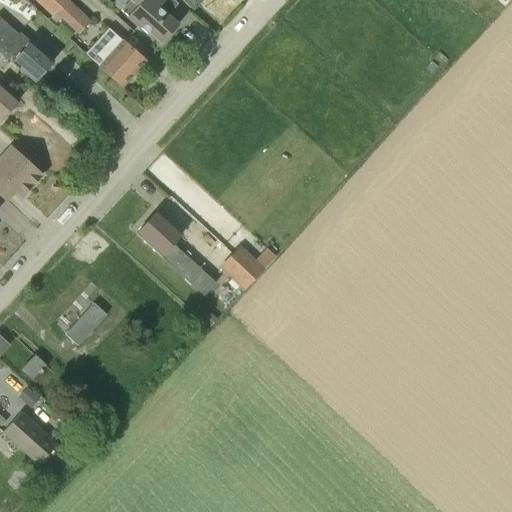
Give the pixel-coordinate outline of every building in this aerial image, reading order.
[(66,0),(32,0),(50,17),(54,13),(78,35),(90,22),(66,0)] [(159,43),(175,24),(156,7),(161,0),(126,0),(134,6),(124,17),(144,35),(146,32),(159,43)] [(49,65),(0,20),(0,48),(35,81),(49,65)] [(121,87),(144,62),(107,30),(85,55),(121,87)] [(0,119),(14,103),(18,100),(0,84),(0,119)] [(40,176),(9,146),(0,156),(0,196),(5,201),(14,191),(20,197),(40,176)] [(183,255),(172,245),(178,238),(153,215),(136,234),(161,257),(203,297),(215,284),(188,259),(191,255),(187,251),(183,255)] [(265,267),(240,243),(219,265),(244,289),(265,267)] [(75,348),(103,318),(90,306),(62,336),(75,348)] [(208,311),(200,319),(208,327),(216,319),(208,311)] [(29,381),(42,367),(32,357),(19,372),(29,381)] [(30,407),(39,398),(27,387),(18,396),(30,407)] [(66,454),(56,445),(57,443),(21,411),(2,433),(59,483),(76,464),(78,466),(94,448),(82,436),(66,454)] [(28,499),(38,487),(26,477),(17,489),(28,499)]
